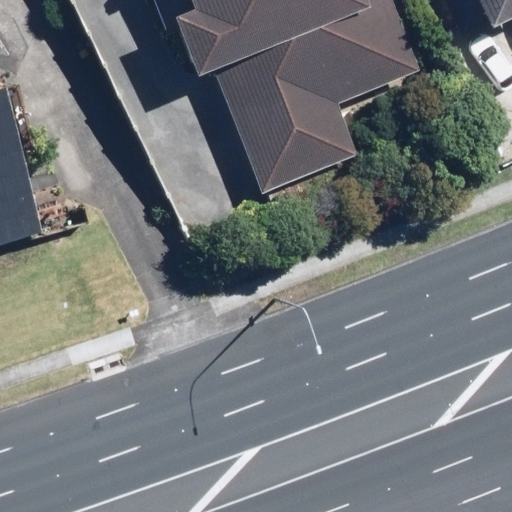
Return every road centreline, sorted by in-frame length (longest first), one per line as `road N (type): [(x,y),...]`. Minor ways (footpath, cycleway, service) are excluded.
road 1 (primary): [(0,485),(511,296)]
road 2 (primary): [(511,457),(386,511)]
